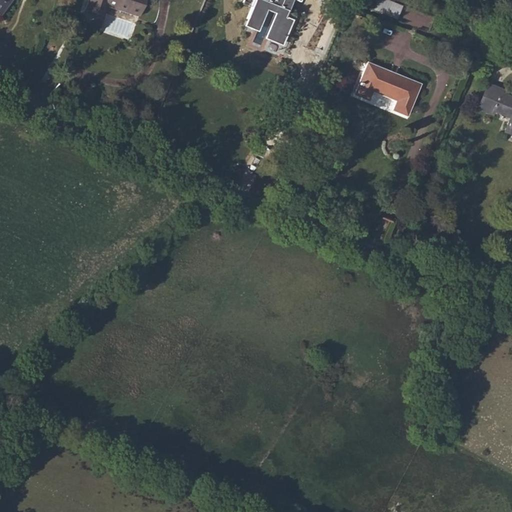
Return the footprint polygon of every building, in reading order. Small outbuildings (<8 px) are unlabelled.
[(0,0),(0,14),(10,0),(0,0)] [(100,14),(103,2),(139,14),(143,0),(87,0),(84,9),(100,14)] [(252,0),(242,27),(257,33),(266,11),(272,13),(263,38),(281,45),(290,20),(284,18),(291,0),(295,0),(298,1),(298,0),(252,0)] [(102,15),(105,5),(138,16),(139,14),(103,2),(100,14),(102,15)] [(368,100),(372,91),(396,101),(392,110),(405,115),(418,85),(366,63),(354,94),(368,100)] [(494,104),(492,110),(494,111),(509,117),(504,130),(511,133),(511,96),(500,92),(501,89),(487,84),(487,83),(481,98),(494,104)] [(492,116),(494,111),(492,110),(494,104),(481,98),(476,109),(492,116)]
